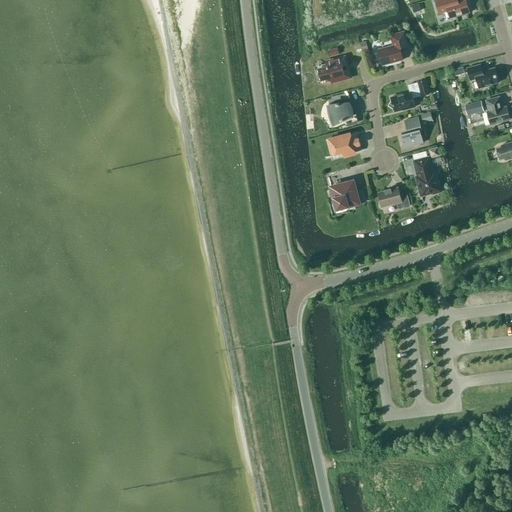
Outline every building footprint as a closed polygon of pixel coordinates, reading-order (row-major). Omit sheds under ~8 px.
[(449,19),(470,13),(466,0),(457,0),(436,0),(435,0),(439,15),(447,13),(449,19)] [(415,5),(414,5),(411,6),(413,12),(421,10),(419,4),(415,5)] [(393,45),(378,49),(382,65),(402,60),(399,46),(406,44),(407,47),(403,32),(390,36),(393,45)] [(367,49),(365,41),(359,43),(361,51),(367,49)] [(339,54),(337,47),(327,50),(329,56),(339,54)] [(349,77),(344,58),(325,63),(327,68),(321,70),(323,78),(331,82),(349,77)] [(480,64),(467,68),(470,80),(476,79),(478,88),(486,86),(498,82),(494,68),(481,71),(480,64)] [(455,76),(465,73),(463,67),(453,70),(455,76)] [(409,92),(390,97),(394,112),(406,108),(406,109),(414,107),(412,98),(421,95),(421,96),(429,93),(425,79),(417,82),(408,85),(409,92)] [(502,107),(499,97),(485,100),(488,111),(486,111),(490,125),(509,120),(506,106),(502,107)] [(363,101),(355,102),(357,117),(366,116),(363,101)] [(470,104),(468,104),(464,105),(465,109),(467,115),(483,111),(481,101),(472,103),(470,104)] [(350,103),(349,102),(328,104),(328,109),(329,114),(330,116),(331,120),(333,124),(344,119),(346,125),(357,123),(356,115),(356,113),(355,112),(355,111),(354,109),(353,107),(352,106),(351,104),(350,103)] [(432,120),(430,112),(420,115),(422,122),(432,120)] [(400,135),(404,148),(423,143),(419,130),(421,130),(418,117),(404,121),(407,133),(400,135)] [(331,140),(336,157),(361,150),(356,133),(331,140)] [(511,141),(501,145),(501,146),(495,148),(498,160),(504,158),(505,161),(511,158),(511,141)] [(439,155),(437,147),(428,149),(430,158),(439,155)] [(432,172),(428,157),(413,161),(417,176),(415,177),(420,196),(432,193),(432,194),(441,192),(439,183),(437,183),(434,172),(432,172)] [(353,181),(330,187),(333,198),(328,199),(332,216),(349,212),(348,206),(359,203),(353,181)] [(398,209),(410,206),(408,199),(401,201),(397,187),(377,193),(381,207),(396,203),(398,209)]
